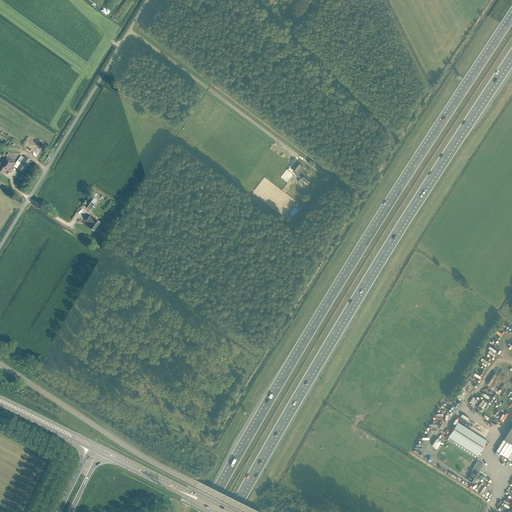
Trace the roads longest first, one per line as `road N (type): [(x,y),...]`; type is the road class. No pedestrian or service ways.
road 1 (motorway): [(511,18),(333,294),(206,511)]
road 2 (motorway): [(229,511),(356,294),(511,54)]
road 3 (unclassified): [(251,511),(153,462),(0,364)]
road 4 (unclassified): [(0,248),(148,0)]
road 5 (primary): [(230,511),(97,445)]
road 6 (primary): [(99,453),(216,511)]
